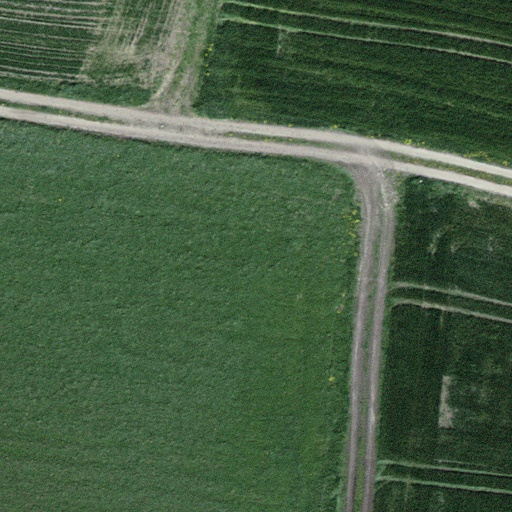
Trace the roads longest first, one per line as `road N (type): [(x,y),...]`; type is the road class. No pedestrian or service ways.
road 1 (track): [(511,183),(380,155),(0,107)]
road 2 (track): [(356,511),(380,155)]
